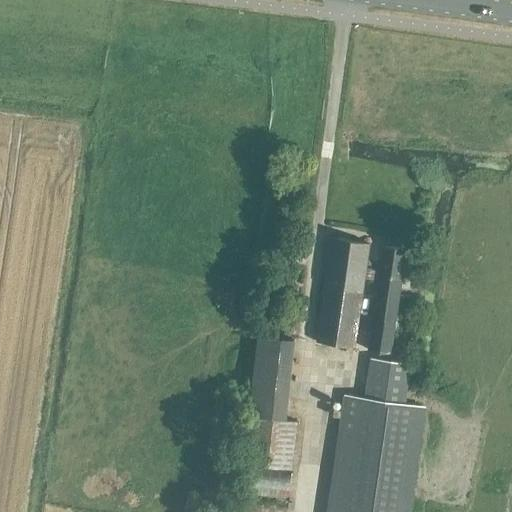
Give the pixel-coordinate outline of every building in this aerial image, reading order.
[(356,347),(367,277),(380,279),(370,349),(393,352),(409,248),(385,245),(381,269),(368,267),(372,242),(334,236),(318,341),(356,347)] [(250,461),(295,465),(300,417),(291,416),(298,336),(261,333),(250,461)] [(409,511),(425,407),(404,404),(410,364),(371,358),(365,398),(344,395),(326,511),(409,511)] [(244,495),(289,501),(293,471),(248,465),(244,495)] [(289,511),(290,503),(246,497),(244,511),(289,511)]
